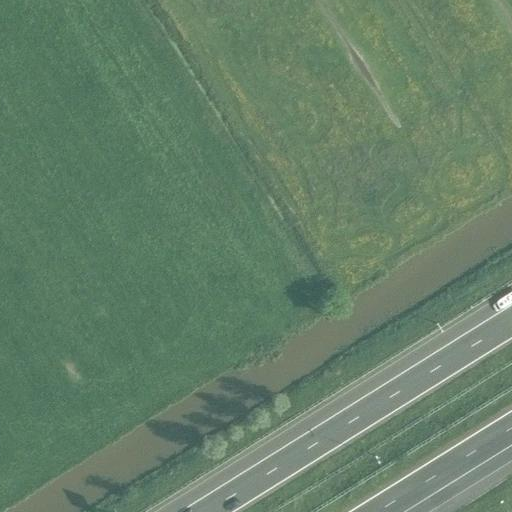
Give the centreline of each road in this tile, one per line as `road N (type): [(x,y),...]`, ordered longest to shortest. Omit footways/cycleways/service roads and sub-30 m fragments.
road 1 (motorway): [(511,322),(205,511)]
road 2 (motorway): [(393,511),(511,437)]
